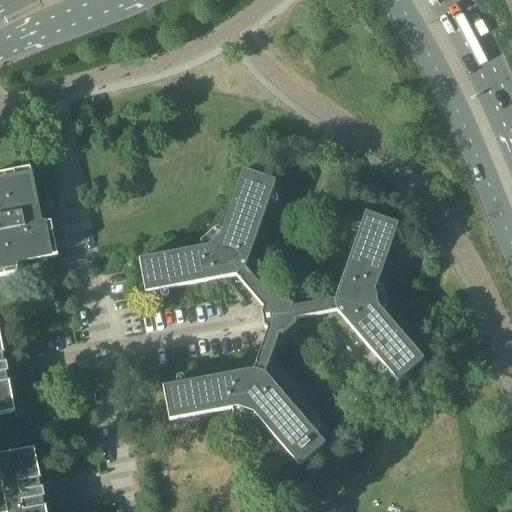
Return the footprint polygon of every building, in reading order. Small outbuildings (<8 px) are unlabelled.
[(51,223),(45,224),(41,225),(30,169),(0,174),(0,277),(18,274),(16,264),(47,259),(58,256),(54,237),(51,223)] [(145,293),(235,277),(240,273),(245,268),(275,182),(243,171),(220,236),(207,247),(139,260),(145,293)] [(365,213),(335,300),(335,306),(337,312),(396,382),(422,360),(377,307),(375,294),(374,290),(397,225),(365,213)] [(269,331),(253,371),(258,372),(264,375),(281,334),(287,333),(294,328),(295,323),(337,312),(335,306),(335,300),(318,304),(316,305),(293,310),(289,306),(283,304),(277,305),(245,268),(240,273),(235,277),(266,312),(264,317),(265,326),(269,331)] [(7,370),(7,368),(0,369),(0,392),(10,391),(8,384),(10,384),(9,382),(7,382),(5,374),(8,373),(7,370)] [(269,379),(264,375),(258,372),(253,371),(162,387),(169,421),(192,417),(237,408),(253,414),(298,467),(324,445),(324,444),(269,379)] [(0,415),(14,413),(10,391),(0,392),(0,415)] [(0,476),(0,479),(38,471),(34,449),(0,455),(0,476)] [(5,501),(43,493),(42,488),(40,489),(38,480),(41,479),(40,478),(39,478),(38,471),(0,479),(5,501)] [(44,498),(43,493),(5,501),(6,511),(45,511),(45,509),(46,508),(46,507),(43,507),(42,499),(43,498),(44,498)]
